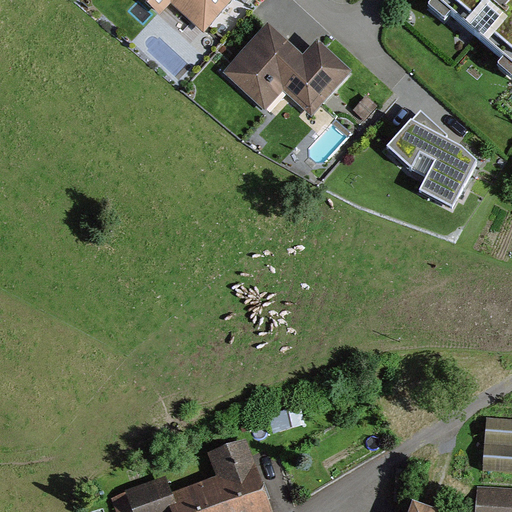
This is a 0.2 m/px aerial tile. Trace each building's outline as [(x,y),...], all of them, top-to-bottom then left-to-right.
[(133,0),(152,18),(164,6),(194,36),(229,0),(133,0)] [(511,0),(442,0),(434,11),(511,73),(511,0)] [(300,67),(264,35),(224,81),(265,117),(282,98),(312,124),(349,81),(315,51),(300,67)] [(478,146),(424,111),(393,147),(425,186),(460,204),(478,146)] [(511,419),(487,419),(486,474),(511,474),(511,419)] [(160,489),(118,502),(121,511),(263,511),(243,448),(203,460),(212,490),(165,504),(160,489)] [(511,511),(511,497),(470,495),(469,511),(511,511)]
